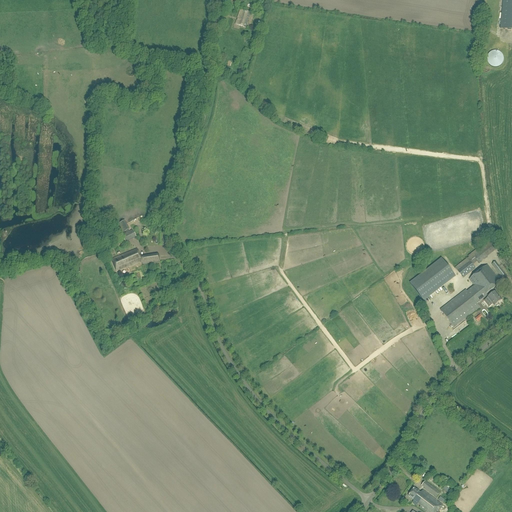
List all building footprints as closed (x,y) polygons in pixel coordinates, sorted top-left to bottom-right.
[(511,0),(503,0),(500,29),(511,30),(511,0)] [(249,17),(250,13),(241,10),(240,11),(235,25),(245,28),(248,20),(246,19),(247,16),(249,17)] [(491,66),(492,67),(493,67),(494,68),(495,68),(496,68),(498,67),(499,67),(500,66),(501,66),(501,65),(502,64),(503,63),(503,62),(503,61),(503,60),(503,59),(503,58),(503,57),(503,56),(502,55),(502,54),(501,53),(500,53),(499,52),(498,52),(497,51),(496,51),(495,51),(494,51),(493,51),(492,52),(491,52),(491,53),(490,53),(489,54),(488,55),(487,56),(487,57),(487,58),(487,59),(487,60),(487,61),(487,62),(488,63),(488,64),(489,64),(489,65),(490,66),(491,66)] [(126,234),(121,236),(125,243),(136,237),(132,230),(128,233),(127,231),(129,230),(124,221),(118,224),(123,233),(125,232),(126,234)] [(471,254),(479,264),(495,251),(488,241),(471,254)] [(111,260),(116,272),(140,262),(143,265),(159,262),(158,255),(140,258),(137,249),(111,260)] [(475,269),(468,259),(455,269),(463,278),(475,269)] [(410,285),(423,301),(455,276),(442,260),(410,285)] [(494,263),(492,265),(502,278),(506,275),(499,267),(498,267),(494,263)] [(499,305),(498,304),(502,301),(495,292),(495,293),(493,290),(501,283),(487,265),(469,280),(474,286),(467,292),(466,290),(440,310),(454,328),(480,308),(477,304),(487,296),(486,295),(487,294),(489,297),(487,298),(494,307),(495,307),(496,307),(499,305)] [(476,323),(481,318),(478,315),(473,319),(476,323)] [(422,486),(425,488),(424,489),(436,498),(440,493),(426,482),(422,486)] [(420,507),(419,508),(424,511),(438,511),(443,506),(423,490),(421,493),(414,488),(408,497),(414,501),(412,503),(417,506),(418,504),(420,507)]
